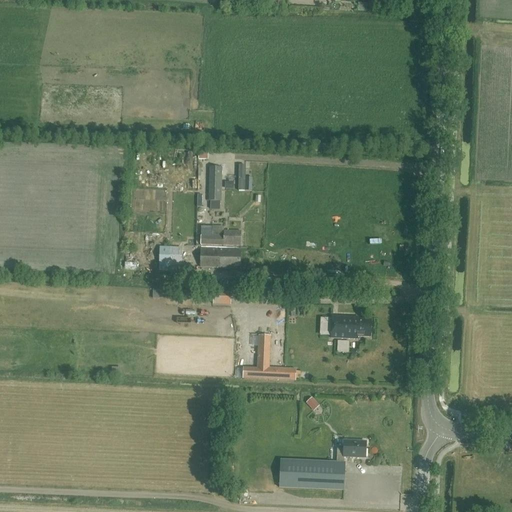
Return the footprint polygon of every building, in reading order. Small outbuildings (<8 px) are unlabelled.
[(288,2),(285,2),(285,0),(274,0),(275,1),(278,2),(278,8),(288,9),(288,2)] [(238,174),(248,173),(248,163),(238,163),(238,174)] [(210,167),(209,201),(221,202),(222,168),(210,167)] [(201,237),(201,245),(241,246),(241,231),(224,231),(224,235),(212,235),(213,227),(201,227),(201,237)] [(181,266),(182,248),(160,248),(159,266),(181,266)] [(241,251),(201,249),(200,268),(218,268),(218,267),(220,267),(220,268),(240,269),(241,251)] [(230,305),(231,301),(231,292),(214,292),(213,305),(230,305)] [(359,321),(359,317),(332,316),(331,339),(337,339),(357,340),(358,337),(371,337),(371,321),(359,321)] [(259,336),(257,380),(295,381),(296,370),(290,369),(290,372),(267,371),(268,347),(270,348),(270,337),(259,336)] [(312,398),(306,403),(314,411),(319,406),(312,398)] [(344,490),(345,464),(343,464),(344,458),(365,459),(366,443),(344,442),(344,450),(337,449),(337,463),(281,461),(279,487),(344,490)]
